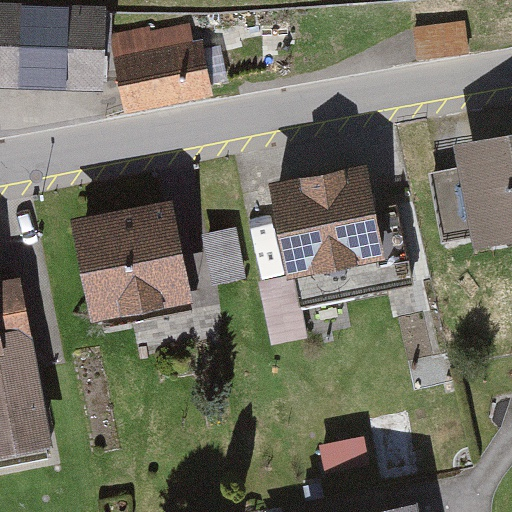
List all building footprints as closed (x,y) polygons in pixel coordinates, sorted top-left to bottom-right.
[(109,12),(0,8),(0,78),(96,81),(97,43),(108,44),(109,12)] [(464,22),(414,27),(418,59),(467,54),(464,22)] [(196,48),(122,61),(131,106),(204,91),(196,48)] [(511,143),(479,149),(496,245),(511,242),(511,143)] [(386,171),(288,189),(306,279),(403,260),(386,171)] [(196,206),(93,227),(113,327),(217,306),(196,206)] [(27,239),(0,243),(0,461),(67,449),(27,239)] [(453,511),(450,489),(313,511),(453,511)]
